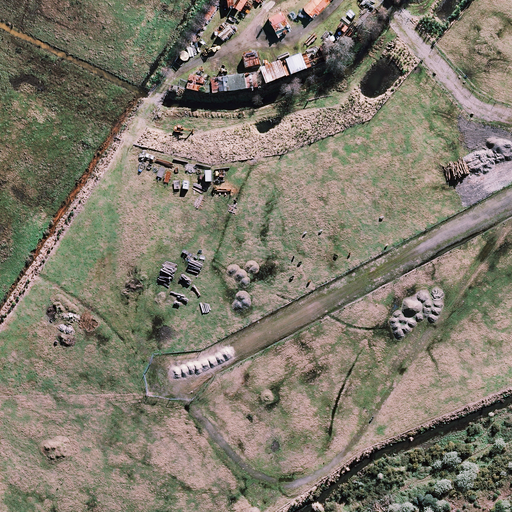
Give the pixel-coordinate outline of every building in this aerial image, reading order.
[(327,0),(311,0),(304,8),(313,16),(327,0)] [(214,8),(210,5),(203,17),(207,19),(214,8)] [(288,22),(282,12),(269,19),(275,29),(288,22)] [(336,21),(329,19),(327,28),(333,30),(336,21)] [(233,31),(225,23),(222,26),(225,30),(219,36),(223,40),(233,31)] [(255,57),(254,54),(244,56),(247,69),(263,65),(261,55),(255,57)] [(226,78),(212,79),(212,86),(203,87),(204,94),(247,91),(263,88),(312,68),(309,59),(304,61),(302,55),(257,74),(226,78)]
